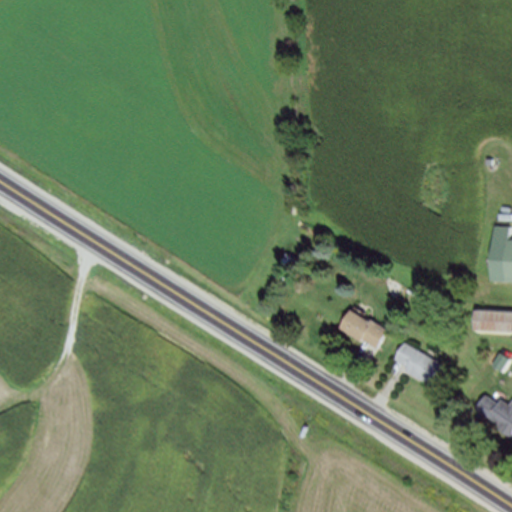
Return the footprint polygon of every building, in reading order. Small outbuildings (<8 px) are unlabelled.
[(296,247),(278,272),(295,282),(311,255),(296,247)] [(359,304),(347,325),(381,347),(394,324),(359,304)] [(511,305),(481,305),(483,332),(511,332),(511,305)] [(412,339),(452,363),(438,382),(399,357),(412,339)] [(511,403),(493,393),(483,410),(500,420),(495,427),(511,436),(511,403)]
